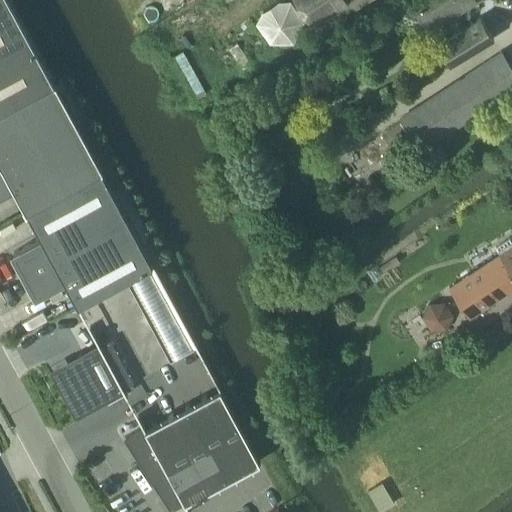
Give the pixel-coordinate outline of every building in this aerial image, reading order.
[(0,0),(0,192),(12,186),(40,238),(11,253),(34,294),(62,279),(76,305),(152,265),(9,0),(0,0)] [(303,20),(290,0),(278,0),(263,11),(261,10),(255,23),(268,43),(293,42),(303,20)] [(294,0),(310,24),(334,9),(347,0),(294,0)] [(410,0),(429,31),(479,0),(410,0)] [(450,65),(493,38),(480,17),(437,44),(450,65)] [(421,148),(511,89),(511,67),(502,52),(401,118),(421,148)] [(387,143),(404,132),(399,124),(382,135),(387,143)] [(285,206),(301,204),(308,190),(299,177),(283,178),(276,193),(285,206)] [(500,254),(449,287),(469,317),(511,288),(511,242),(508,237),(495,246),(497,249),(497,250),(500,254)] [(395,255),(388,260),(392,266),(393,267),(400,262),(395,255)] [(428,303),(422,317),(430,330),(446,329),(453,315),(444,302),(428,303)] [(170,303),(147,316),(151,324),(175,312),(170,303)] [(109,338),(81,353),(106,399),(134,384),(109,338)] [(91,407),(106,399),(81,353),(66,360),(49,369),(75,416),(91,407)] [(137,436),(126,443),(170,511),(196,496),(258,462),(218,387),(142,428),(141,427),(133,431),(137,436)] [(379,511),(393,504),(381,483),(367,491),(379,511)]
